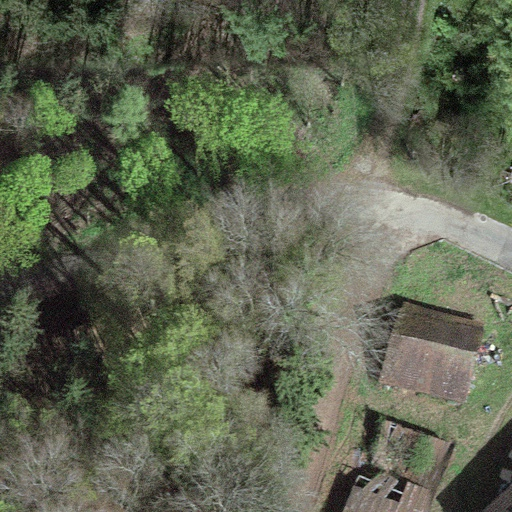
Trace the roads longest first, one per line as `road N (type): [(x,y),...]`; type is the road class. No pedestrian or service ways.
road 1 (track): [(0,275),(380,200)]
road 2 (track): [(288,511),(380,200)]
road 3 (track): [(380,200),(428,0)]
road 4 (residential): [(380,200),(511,248)]
